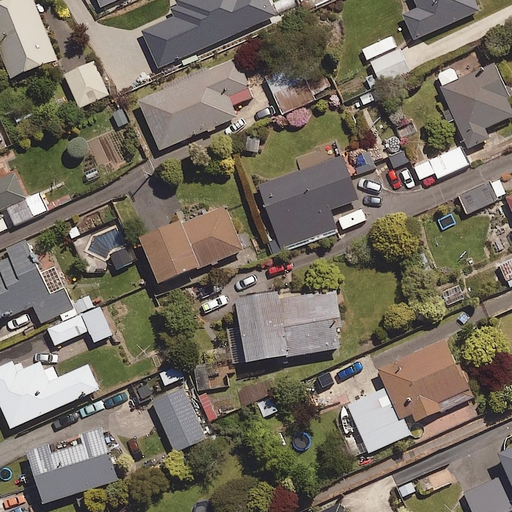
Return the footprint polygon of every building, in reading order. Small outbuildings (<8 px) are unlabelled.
[(33,0),(2,0),(0,1),(0,53),(9,76),(57,57),(33,0)] [(130,0),(100,0),(105,11),(130,0)] [(480,0),(415,0),(422,15),(409,20),(419,45),(485,16),(479,1),(480,0)] [(414,70),(403,46),(365,64),(376,87),(414,70)] [(250,85),(236,53),(162,85),(163,87),(137,98),(158,147),(236,114),(228,94),(250,85)] [(485,126),(511,113),(511,108),(506,96),(509,94),(493,60),(439,84),(467,145),(489,135),(485,126)] [(111,94),(96,61),(66,74),(81,107),(111,94)] [(337,90),(325,65),(273,88),(285,114),(337,90)] [(472,164),(464,146),(415,166),(421,179),(437,172),(439,178),(472,164)] [(341,153),(256,182),(280,250),(338,230),(330,207),(356,198),(341,153)] [(413,169),(389,178),(394,190),(417,180),(413,169)] [(0,175),(0,216),(0,217),(0,216),(0,206),(24,196),(13,170),(0,175)] [(497,197),(507,193),(501,180),(462,196),(469,213),(499,200),(497,197)] [(40,194),(10,207),(18,225),(48,212),(40,194)] [(178,215),(135,233),(156,280),(197,262),(199,265),(242,247),(222,202),(180,220),(178,215)] [(0,317),(50,296),(24,236),(3,245),(7,254),(0,257),(0,317)] [(136,278),(131,266),(101,279),(106,291),(136,278)] [(274,286),(231,294),(236,324),(225,326),(231,363),(338,345),(334,323),(339,322),(333,287),(275,297),(274,286)] [(113,335),(102,307),(50,328),(57,344),(91,330),(96,342),(113,335)] [(454,362),(443,336),(376,366),(398,417),(411,412),(414,418),(439,407),(436,400),(468,385),(457,361),(454,362)] [(98,386),(87,362),(56,375),(51,364),(43,368),(38,358),(16,368),(11,357),(0,361),(0,409),(8,427),(98,386)] [(188,376),(184,364),(162,373),(167,385),(188,376)] [(209,438),(190,388),(156,401),(175,451),(209,438)] [(135,401),(130,390),(110,401),(115,411),(135,401)] [(280,410),(275,397),(257,404),(263,417),(280,410)] [(45,442),(24,448),(40,501),(117,478),(100,424),(78,431),(81,441),(48,450),(45,442)] [(511,441),(496,449),(511,485),(511,441)]
